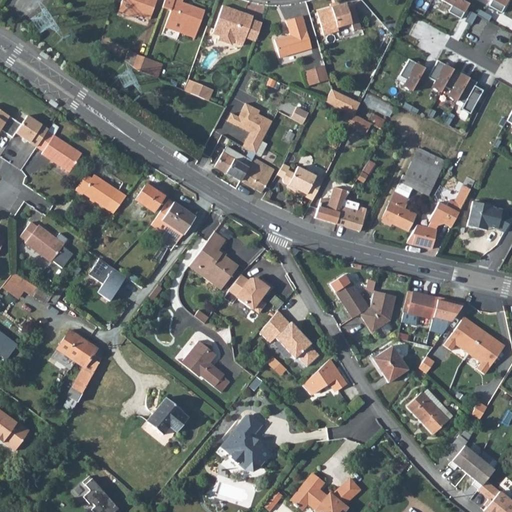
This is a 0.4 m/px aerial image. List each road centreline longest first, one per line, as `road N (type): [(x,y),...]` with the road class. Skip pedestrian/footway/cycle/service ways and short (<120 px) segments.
road 1 (residential): [(469,511),(359,379),(280,247),(281,225)]
road 2 (tertiary): [(281,225),(204,185),(0,48)]
road 3 (tertiary): [(482,280),(281,225)]
road 4 (unknown): [(216,191),(125,320)]
